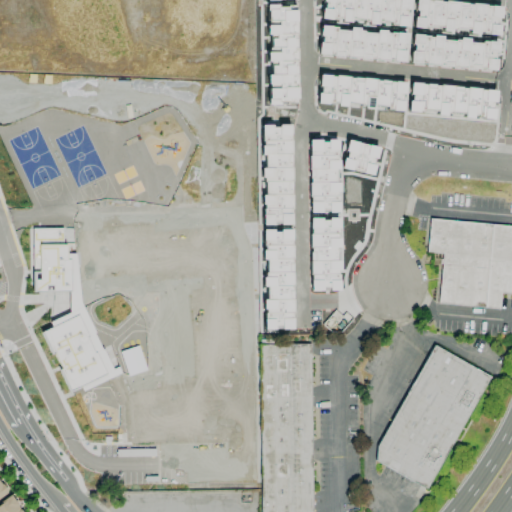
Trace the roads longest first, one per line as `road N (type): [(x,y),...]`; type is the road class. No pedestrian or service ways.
road 1 (residential): [(305,120),(428,157),(511,166)]
road 2 (residential): [(404,148),(386,239),(387,287)]
